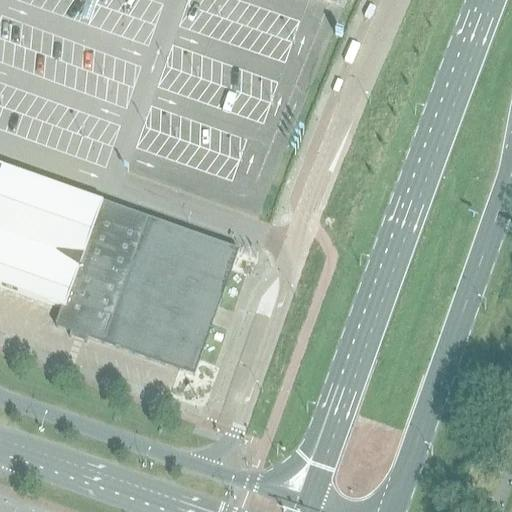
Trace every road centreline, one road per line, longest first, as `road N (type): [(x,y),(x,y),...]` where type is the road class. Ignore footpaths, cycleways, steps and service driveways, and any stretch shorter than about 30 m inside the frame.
road 1 (secondary): [(494,0),(309,503)]
road 2 (unclassified): [(395,0),(307,214),(239,427),(196,463)]
road 3 (secondary): [(390,511),(511,171)]
road 4 (tertiary): [(196,463),(0,396)]
road 5 (tertiary): [(0,445),(170,503)]
